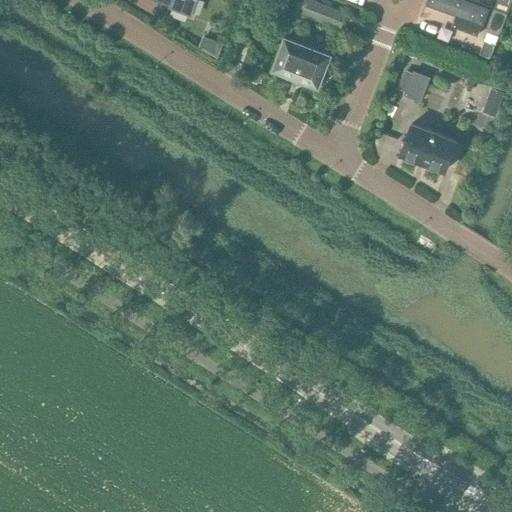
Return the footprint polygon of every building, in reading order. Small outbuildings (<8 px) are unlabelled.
[(147,0),(147,1),(168,9),(167,11),(193,21),(200,0),(147,0)] [(299,0),(295,12),(341,29),(347,14),(310,0),(299,0)] [(453,26),(478,35),(487,9),(462,0),(429,0),(428,4),(457,15),(453,26)] [(511,0),(497,0),(495,9),(507,13),(511,0)] [(493,9),(486,28),(488,29),(484,40),(495,45),(507,14),(493,9)] [(215,58),(218,60),(223,42),(220,41),(217,40),(203,34),(198,48),(215,58)] [(284,38),(285,39),(274,68),(273,67),(273,69),(274,70),(274,69),(290,75),(290,77),(301,81),(301,80),(317,86),(318,87),(319,85),(330,56),(331,54),(329,54),(287,38),(287,37),(285,37),(284,38)] [(479,54),(489,58),(494,45),(484,41),(479,54)] [(405,95),(420,100),(429,78),(414,72),(405,95)] [(468,92),(461,112),(480,119),(487,99),(485,98),(487,93),(472,88),(470,93),(468,92)] [(414,160),(430,166),(431,165),(445,171),(457,141),(442,136),(442,135),(426,129),(411,124),(400,154),(414,159),(414,160)]
